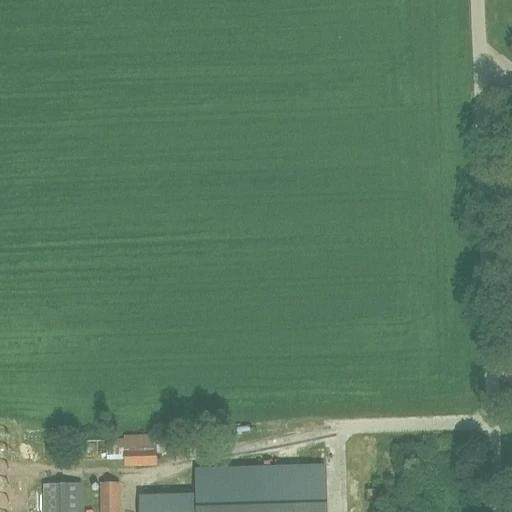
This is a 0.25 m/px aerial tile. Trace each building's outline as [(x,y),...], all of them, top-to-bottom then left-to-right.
[(81,460),(107,459),(106,445),(81,446),(81,460)] [(124,468),(158,467),(157,449),(124,450),(124,468)] [(196,469),(197,499),(141,500),(141,511),(324,511),(324,466),(196,469)] [(100,511),(121,511),(121,484),(100,484),(100,511)] [(81,511),(81,486),(45,486),(45,511),(81,511)]
